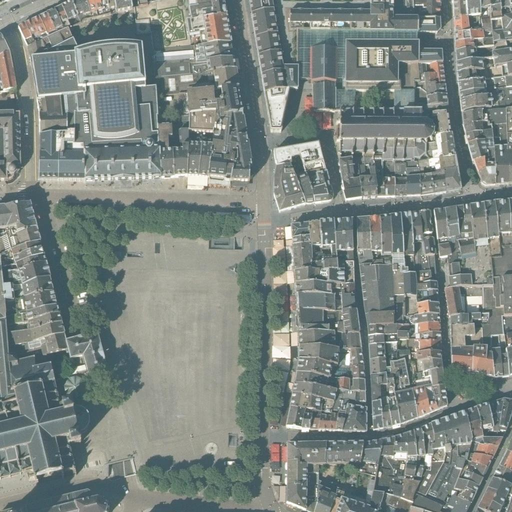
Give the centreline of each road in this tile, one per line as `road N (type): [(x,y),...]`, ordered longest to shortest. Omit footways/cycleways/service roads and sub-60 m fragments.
road 1 (residential): [(263,204),(261,468),(271,510)]
road 2 (tertiary): [(39,195),(263,204)]
road 3 (tertiary): [(263,204),(236,0)]
road 4 (residential): [(32,195),(28,101),(19,55),(0,23)]
road 5 (residential): [(271,510),(128,493)]
road 6 (residential): [(0,504),(90,482),(128,493)]
road 7 (residential): [(78,318),(39,195)]
